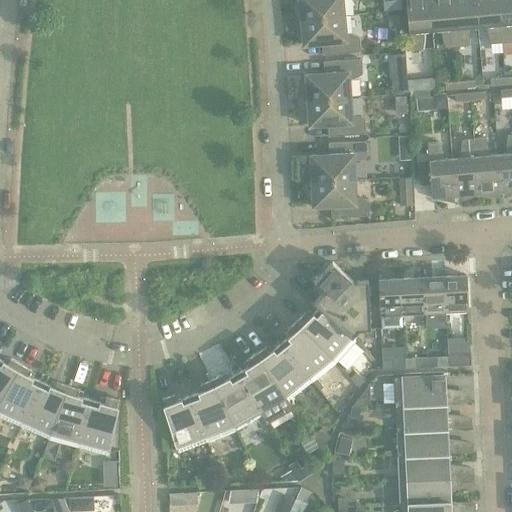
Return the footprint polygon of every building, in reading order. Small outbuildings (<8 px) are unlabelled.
[(299,0),(298,10),(301,10),(302,20),(344,16),(342,0),(299,0)] [(400,0),(382,0),(384,12),(402,10),(400,0)] [(406,0),(411,52),(423,51),(425,33),(433,32),(430,0),(406,0)] [(430,0),(433,32),(441,31),(446,49),(457,48),(453,0),(430,0)] [(453,0),(457,48),(469,47),(470,29),(479,28),(476,0),(453,0)] [(476,0),(479,28),(487,27),(491,45),(503,44),(498,0),(476,0)] [(511,0),(498,0),(503,44),(511,42),(511,0)] [(304,42),(304,46),(322,44),(323,56),(361,52),(360,37),(356,36),(352,35),(347,34),(346,34),(344,16),(302,20),(303,31),(300,31),(304,42)] [(400,16),(389,16),(390,29),(401,28),(400,16)] [(307,80),(305,91),(307,91),(308,101),(351,98),(350,80),(351,80),(355,79),(359,77),(363,75),(362,60),(324,62),(325,74),(306,75),(307,80)] [(506,85),(506,78),(491,79),(491,86),(506,85)] [(407,80),(392,82),(393,95),(408,94),(408,92),(407,80)] [(475,81),(460,82),(461,89),(476,88),(475,81)] [(461,89),(460,82),(445,83),(446,90),(461,89)] [(511,97),(511,90),(501,91),(502,98),(511,97)] [(414,92),(415,99),(430,98),(430,91),(414,92)] [(485,93),(470,94),(471,101),(486,100),(485,93)] [(471,101),(470,94),(455,95),(456,102),(471,101)] [(406,96),(397,97),(398,114),(408,113),(406,96)] [(445,96),(433,97),(434,105),(439,109),(446,109),(445,96)] [(310,122),(309,122),(310,127),(328,125),(329,137),(367,135),(366,120),(361,118),(357,117),(353,116),(352,116),(351,98),(308,101),(309,111),(306,111),(310,122)] [(411,136),(399,137),(399,148),(411,148),(411,136)] [(507,154),(499,155),(502,193),(510,193),(511,195),(511,194),(511,136),(508,137),(507,154)] [(486,139),(474,140),(479,195),(483,195),(494,197),(494,194),(502,193),(499,155),(490,156),(486,139)] [(461,158),(453,159),(456,197),(464,197),(465,199),(476,196),(479,195),(474,140),(463,141),(461,158)] [(311,160),(312,160),(309,172),(312,171),(312,182),(355,180),(355,162),(356,162),(360,161),(364,159),(368,157),(367,142),(329,144),(329,155),(311,156),(311,160)] [(433,199),(437,199),(448,201),(449,198),(456,197),(453,159),(445,160),(441,143),(428,144),(429,161),(418,162),(420,186),(431,185),(433,199)] [(313,203),(313,208),(331,207),(332,218),(370,217),(369,202),(365,200),(361,199),(357,198),(356,198),(355,180),(312,182),(313,192),(310,192),(313,203)] [(413,204),(412,180),(400,180),(401,205),(413,204)] [(325,292),(315,303),(357,341),(357,340),(354,337),(360,331),(371,330),(369,281),(354,282),(333,263),(315,283),(325,292)] [(467,276),(444,277),(446,314),(469,312),(467,276)] [(444,277),(423,278),(425,315),(446,314),(444,277)] [(423,278),(401,279),(403,316),(425,315),(423,278)] [(379,280),(381,329),(404,328),(403,316),(401,279),(379,280)] [(305,313),(297,321),(336,363),(357,341),(315,303),(314,304),(319,308),(311,318),(305,313)] [(293,335),(282,344),(313,382),(336,363),(297,321),(288,329),(293,335)] [(266,348),(256,354),(289,402),(313,382),(282,344),(270,353),(266,348)] [(472,366),(471,353),(449,354),(449,367),(472,366)] [(247,361),(250,367),(238,374),(263,417),(268,425),(295,410),(289,402),(256,354),(247,361)] [(428,368),(427,358),(417,359),(417,369),(428,368)] [(437,358),(427,358),(428,368),(438,368),(437,358)] [(0,359),(0,404),(21,365),(11,359),(8,365),(0,359)] [(393,360),(383,361),(383,370),(394,370),(393,360)] [(21,365),(0,404),(0,417),(22,427),(42,382),(29,376),(32,370),(21,365)] [(357,373),(351,379),(360,388),(361,386),(363,384),(365,382),(357,373)] [(222,375),(212,380),(236,432),(263,417),(238,374),(226,381),(222,375)] [(395,379),(396,405),(452,403),(451,393),(446,394),(445,377),(395,379)] [(204,392),(191,397),(208,443),(236,432),(212,380),(201,385),(204,392)] [(42,382),(22,427),(49,440),(69,386),(58,382),(55,388),(42,382)] [(69,386),(49,440),(78,448),(91,400),(78,396),(80,390),(69,386)] [(353,407),(369,407),(369,386),(368,388),(366,390),(365,392),(363,393),(362,395),(360,397),(358,400),(355,404),(353,407)] [(163,399),(178,449),(179,454),(208,443),(191,397),(177,402),(175,395),(163,399)] [(91,400),(78,448),(109,456),(119,400),(107,397),(105,404),(91,400)] [(452,403),(396,405),(397,430),(453,428),(452,418),(447,419),(446,404),(452,403)] [(352,409),(348,424),(356,426),(360,411),(352,409)] [(323,428),(313,436),(321,446),(331,438),(323,428)] [(453,428),(397,430),(399,455),(454,453),(453,444),(448,444),(447,429),(453,429),(453,428)] [(454,453),(399,455),(400,481),(455,479),(455,469),(449,470),(449,454),(454,454),(454,453)] [(297,461),(290,465),(293,469),(299,480),(300,481),(315,472),(310,463),(301,468),(297,461)] [(344,462),(333,462),(333,475),(344,475),(344,462)] [(293,469),(282,476),(285,481),(299,480),(293,469)] [(117,475),(104,475),(104,488),(118,488),(117,475)] [(37,477),(33,488),(43,492),(46,485),(44,480),(37,477)] [(22,478),(19,488),(28,491),(32,481),(22,478)] [(455,479),(400,481),(401,506),(456,504),(456,503),(451,503),(450,488),(455,488),(455,479)] [(302,488),(297,499),(309,504),(313,494),(302,488)] [(230,491),(228,505),(238,504),(238,491),(230,491)] [(182,494),(169,494),(170,503),(170,506),(183,506),(182,494)] [(284,495),(280,502),(283,509),(290,511),(296,501),(284,495)] [(82,499),(70,499),(70,511),(77,511),(78,511),(83,507),(82,499)] [(29,500),(19,505),(21,511),(25,511),(33,509),(29,500)] [(348,500),(339,500),(339,509),(348,509),(348,500)]
